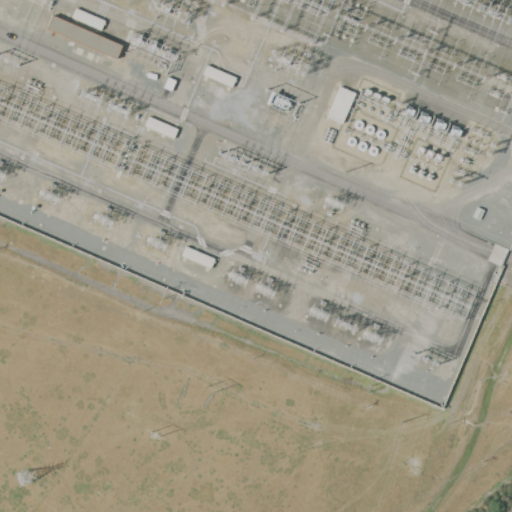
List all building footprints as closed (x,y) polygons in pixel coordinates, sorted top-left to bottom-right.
[(75,9),(104,22),(100,31),(71,18),(75,9)] [(53,15),(124,46),(117,60),(47,29),(53,15)] [(70,46),(89,55),(87,61),(68,52),(70,46)] [(202,74),(206,64),(235,77),(231,87),(202,74)] [(167,76),(176,80),(171,92),(162,88),(167,76)] [(326,116),(340,86),(356,94),(343,123),(326,116)] [(148,116),(178,129),(174,138),(144,126),(148,116)] [(476,207),(483,210),(479,220),(471,217),(476,207)] [(181,256),(186,246),(215,260),(211,269),(181,256)]
